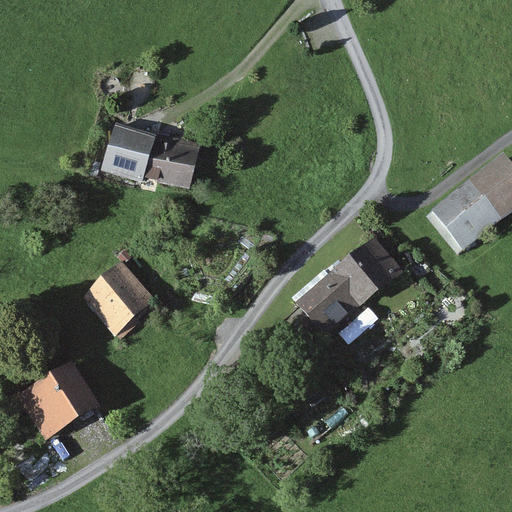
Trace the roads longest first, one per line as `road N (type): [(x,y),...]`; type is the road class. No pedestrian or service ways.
road 1 (track): [(15,511),(154,431),(380,169),(382,127),(333,0)]
road 2 (track): [(301,0),(266,46),(213,91),(155,121)]
road 3 (track): [(365,193),(403,205),(427,198),(511,138)]
